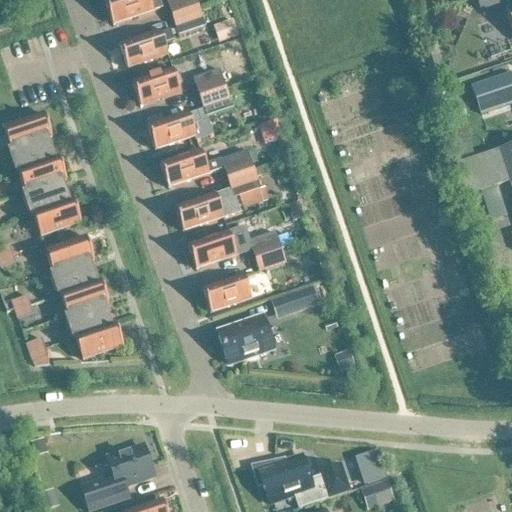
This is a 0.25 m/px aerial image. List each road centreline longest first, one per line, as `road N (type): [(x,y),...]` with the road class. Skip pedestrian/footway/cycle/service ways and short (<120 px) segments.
road 1 (unclassified): [(72,0),(212,409)]
road 2 (unclassified): [(511,433),(212,409)]
road 3 (unclassified): [(162,406),(0,415)]
